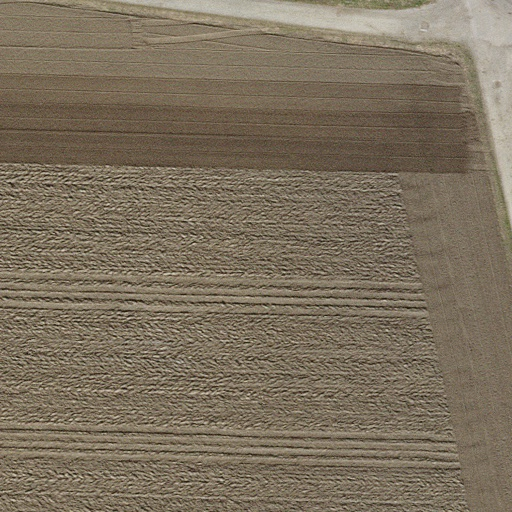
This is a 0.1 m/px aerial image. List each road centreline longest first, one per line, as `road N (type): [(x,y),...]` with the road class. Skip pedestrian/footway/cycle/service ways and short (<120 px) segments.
road 1 (track): [(187,0),(454,28),(511,60)]
road 2 (track): [(485,0),(511,126)]
